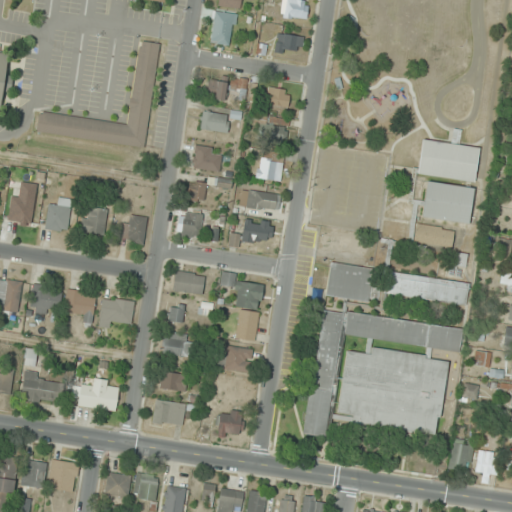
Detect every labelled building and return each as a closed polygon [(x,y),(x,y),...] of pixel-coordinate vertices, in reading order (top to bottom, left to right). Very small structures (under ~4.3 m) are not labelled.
[(308,0),(307,0),(282,0),(282,18),(307,18),(308,0)] [(231,46),(237,14),(215,10),(209,42),(231,46)] [(302,37),(278,32),(274,51),(299,55),(302,37)] [(139,41),(128,124),(39,112),(36,132),(145,146),(159,43),(139,41)] [(14,76),(6,75),(9,53),(0,51),(0,111),(3,94),(11,95),(14,76)] [(226,92),(246,92),(246,80),(229,79),(229,76),(208,75),(206,99),(226,100),(226,92)] [(287,107),(291,92),(267,87),(264,103),(287,107)] [(229,114),(202,112),(200,130),(228,132),(229,114)] [(261,121),(258,137),(282,142),(286,126),(261,121)] [(417,174),(474,182),(479,148),(460,145),(462,130),(453,129),(451,143),(423,139),(417,174)] [(192,170),(220,171),(221,156),(212,155),(213,146),(193,145),(192,170)] [(283,163),(260,157),(255,176),(278,183),(283,163)] [(204,202),(206,183),(189,181),(187,200),(204,202)] [(474,187),(426,181),(422,218),(470,223),(474,187)] [(21,192),(13,190),(9,222),(32,224),(37,184),(22,182),(21,192)] [(278,210),(279,193),(248,191),(247,208),(278,210)] [(68,231),(71,199),(50,197),(47,229),(68,231)] [(83,234),(105,234),(105,208),(83,208),(83,234)] [(204,214),(185,211),(181,235),(200,239),(204,214)] [(143,245),(148,218),(125,214),(121,241),(143,245)] [(392,239),(409,241),(411,220),(394,218),(392,239)] [(273,223),(244,219),(242,240),(270,244),(273,223)] [(454,231),(416,224),(413,242),(451,249),(454,231)] [(361,236),(324,229),(320,247),(357,255),(361,236)] [(511,240),(498,240),(498,255),(511,255),(511,240)] [(373,268),(330,262),(326,296),(369,301),(373,268)] [(202,294),(204,274),(175,271),(173,291),(202,294)] [(234,280),(235,274),(223,272),(221,285),(235,288),(232,305),(259,309),(263,284),(234,280)] [(470,283),(389,272),(386,294),(467,305),(470,283)] [(511,272),(502,272),(502,284),(511,284),(511,272)] [(0,310),(19,312),(21,281),(0,279),(0,310)] [(56,286),(31,286),(31,314),(56,314),(56,286)] [(84,323),(94,323),(94,292),(66,291),(66,311),(84,312),(84,323)] [(99,327),(109,328),(110,318),(132,321),(135,301),(103,297),(99,327)] [(181,324),(187,307),(172,302),(166,320),(181,324)] [(236,339),(255,341),(258,312),(239,310),(236,339)] [(346,313),(321,310),(305,434),(327,437),(341,336),(460,352),(463,328),(346,313)] [(190,356),(193,335),(167,332),(164,354),(190,356)] [(246,373),(251,350),(228,345),(223,368),(246,373)] [(38,349),(27,347),(24,365),(35,367),(38,349)] [(346,351),(338,413),(353,415),(352,424),(438,434),(448,359),(372,349),(371,354),(346,351)] [(474,363),(489,365),(491,353),(476,350),(474,363)] [(14,370),(0,369),(0,393),(11,394),(14,370)] [(185,373),(159,373),(159,390),(185,390),(185,373)] [(21,399),(60,405),(64,380),(25,374),(21,399)] [(79,406),(116,410),(118,383),(93,380),(93,386),(81,385),(79,406)] [(476,399),(478,385),(465,383),(463,396),(476,399)] [(184,403),(155,400),(153,423),(182,426),(184,403)] [(219,436),(243,436),(243,411),(219,411),(219,436)] [(475,443),(456,437),(447,466),(465,472),(475,443)] [(482,473),(483,482),(493,482),(491,452),(476,453),(477,473),(482,473)] [(0,511),(9,511),(16,461),(0,458),(0,511)] [(44,488),(47,462),(24,460),(22,486),(44,488)] [(79,464),(53,460),(48,488),(75,492),(79,464)] [(159,476),(137,472),(133,498),(155,501),(159,476)] [(128,496),(130,475),(107,473),(105,494),(128,496)] [(201,502),(213,503),(215,485),(203,483),(201,502)] [(182,511),(186,488),(165,485),(160,511),(182,511)] [(237,511),(241,491),(220,488),(216,511),(237,511)] [(263,511),(267,493),(250,490),(246,511),(263,511)] [(293,511),(294,496),(279,496),(279,511),(293,511)] [(323,511),(326,498),(304,496),(302,511),(323,511)]
